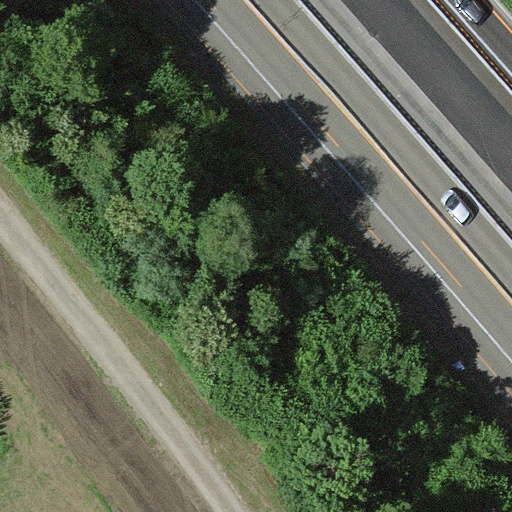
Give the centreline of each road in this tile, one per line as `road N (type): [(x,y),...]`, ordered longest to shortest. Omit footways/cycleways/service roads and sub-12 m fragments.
road 1 (motorway): [(244,0),(511,302)]
road 2 (track): [(0,219),(235,511)]
road 3 (motorway): [(511,130),(396,0)]
